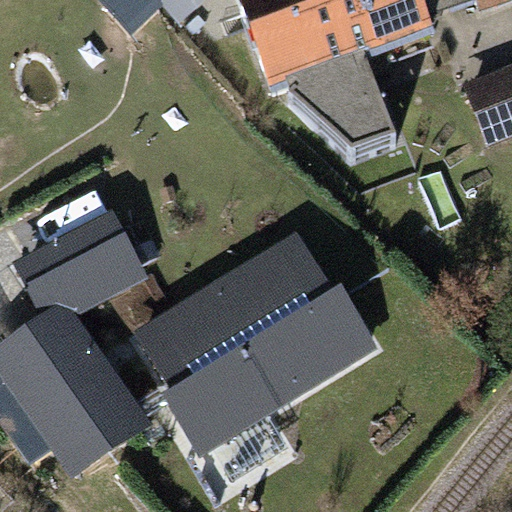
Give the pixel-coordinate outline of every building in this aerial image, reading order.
[(420,0),(235,0),(276,101),(435,37),(420,0)] [(511,0),(485,0),(490,13),(511,4),(511,0)] [(511,68),(468,85),(492,151),(511,143),(511,68)] [(102,214),(10,270),(44,326),(0,352),(0,391),(59,489),(151,433),(86,328),(148,291),(102,214)] [(300,231),(130,333),(205,457),(375,354),(300,231)]
